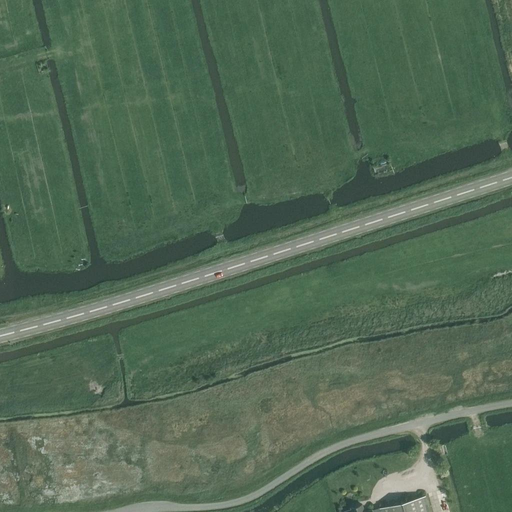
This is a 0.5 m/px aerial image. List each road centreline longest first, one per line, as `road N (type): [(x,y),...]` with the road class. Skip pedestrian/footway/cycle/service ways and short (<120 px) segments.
road 1 (secondary): [(0,336),(511,177)]
road 2 (residential): [(129,511),(248,499),(347,443),(511,404)]
